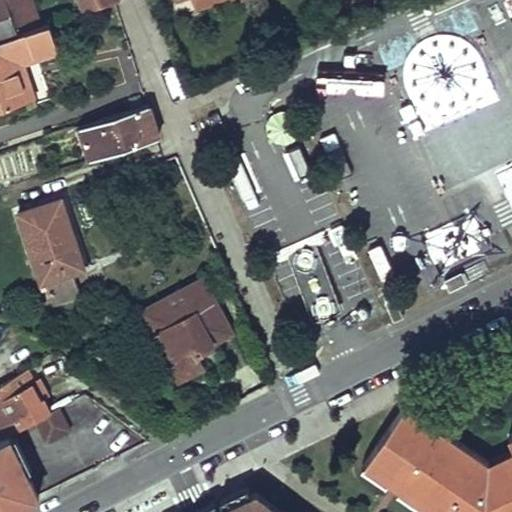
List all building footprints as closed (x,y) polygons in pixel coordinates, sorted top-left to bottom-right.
[(7,0),(0,0),(0,38),(19,33),(15,23),(7,0)] [(32,0),(7,0),(15,23),(38,16),(32,0)] [(80,0),(85,11),(117,0),(80,0)] [(193,0),(197,9),(219,0),(193,0)] [(59,51),(50,22),(19,33),(0,38),(0,109),(36,98),(24,62),(59,51)] [(149,103),(81,125),(91,158),(159,136),(149,103)] [(224,126),(217,110),(206,115),(213,131),(224,126)] [(61,198),(19,212),(42,281),(44,280),(52,304),(80,294),(72,271),(84,267),(61,198)] [(201,347),(231,331),(204,281),(200,283),(198,281),(146,309),(148,311),(143,314),(155,334),(162,331),(173,353),(167,356),(180,379),(203,367),(196,354),(203,350),(201,347)] [(28,369),(0,385),(0,425),(6,435),(52,411),(45,399),(35,382),(28,369)] [(42,378),(35,382),(45,399),(52,395),(42,378)] [(511,448),(489,458),(405,402),(366,460),(390,476),(396,480),(402,484),(426,500),(443,511),(511,511),(511,432),(510,433),(511,438),(511,448)] [(73,429),(60,407),(49,413),(61,435),(73,429)] [(49,413),(37,420),(49,442),(61,435),(49,413)] [(0,439),(0,497),(1,497),(8,510),(39,495),(10,434),(0,439)] [(366,460),(364,463),(388,479),(390,476),(366,460)] [(390,476),(388,479),(399,487),(402,484),(396,480),(390,476)] [(402,484),(399,487),(423,503),(426,500),(402,484)] [(282,511),(256,492),(252,494),(225,507),(214,511),(282,511)] [(443,511),(426,500),(423,503),(436,511),(443,511)]
